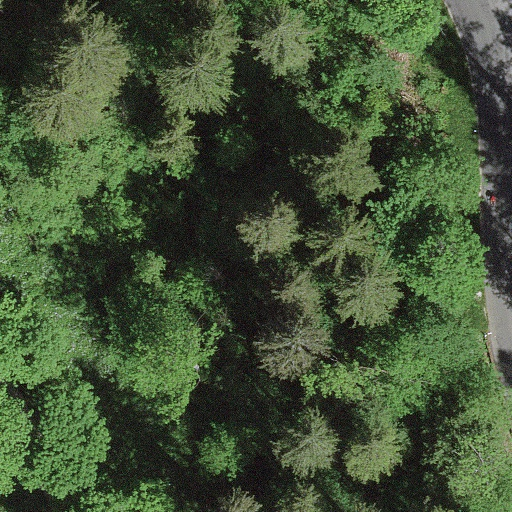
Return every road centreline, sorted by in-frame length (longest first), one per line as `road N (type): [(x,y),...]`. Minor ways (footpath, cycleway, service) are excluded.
road 1 (tertiary): [(483,0),(506,98),(511,258)]
road 2 (track): [(65,511),(0,380)]
